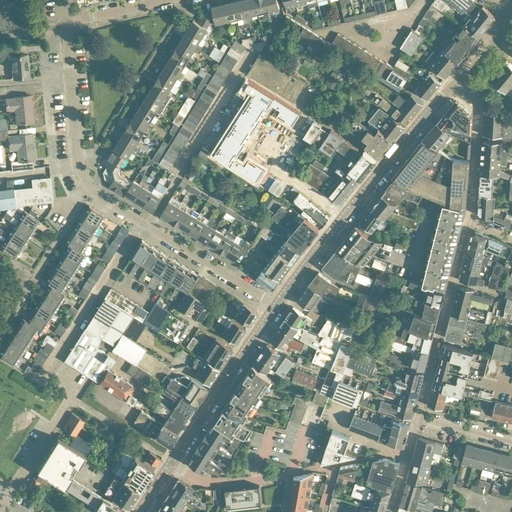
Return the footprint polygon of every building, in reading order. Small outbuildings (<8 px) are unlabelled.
[(0,0),(0,30),(0,31),(6,29),(20,25),(12,0),(0,0)] [(243,0),(239,0),(233,2),(237,18),(243,17),(244,23),(249,22),(249,20),(243,0)] [(243,0),(249,20),(253,19),(252,15),(258,13),(254,0),(243,0)] [(265,0),(254,0),(258,13),(260,20),(270,17),(270,15),(265,0)] [(273,10),(279,8),(277,0),(265,0),(270,15),(274,14),(273,10)] [(283,0),(286,9),(297,6),(295,0),(283,0)] [(377,14),(387,12),(384,0),(380,0),(374,2),(376,10),(377,14)] [(395,0),(398,9),(408,7),(406,0),(395,0)] [(473,0),(434,0),(431,4),(446,14),(454,4),(471,18),(467,22),(464,26),(466,27),(466,26),(479,36),(495,16),(492,14),(488,10),(485,8),(484,6),(483,6),(482,6),(483,6),(481,8),(480,10),(479,9),(478,11),(474,16),(470,12),(476,5),(477,6),(477,5),(472,1),(473,0)] [(223,4),(226,21),(228,25),(232,24),(231,20),(237,18),(233,2),(223,4)] [(203,13),(211,24),(215,23),(216,23),(226,21),(223,4),(212,7),(213,11),(203,13)] [(434,12),(428,9),(424,15),(429,19),(434,12)] [(213,28),(211,24),(203,13),(197,22),(193,20),(188,29),(202,38),(206,40),(213,28)] [(428,21),(423,17),(419,24),(424,28),(428,21)] [(319,24),(313,26),(313,29),(314,29),(324,27),(322,19),(317,20),(319,24)] [(468,51),(469,48),(479,36),(466,26),(466,27),(464,26),(459,33),(457,31),(453,36),(455,37),(453,39),(468,51)] [(314,52),(322,38),(304,27),(295,40),(314,52)] [(404,41),(400,47),(401,47),(412,54),(424,37),(412,29),(413,29),(411,28),(411,29),(412,30),(405,40),(404,41)] [(198,43),(202,38),(188,29),(182,38),(200,50),(202,46),(198,43)] [(338,48),(344,37),(337,33),(331,43),(331,44),(334,46),(338,48)] [(243,42),(242,44),(254,51),(255,49),(254,43),(252,36),(242,39),(243,42)] [(338,48),(343,51),(350,41),(344,37),(338,48)] [(198,53),(200,50),(182,38),(177,47),(176,47),(190,56),(194,51),(198,53)] [(326,59),(334,46),(331,44),(331,43),(322,38),(314,52),(326,59)] [(443,49),(442,49),(458,61),(468,51),(453,39),(452,41),(444,50),(443,49)] [(253,51),(254,51),(242,44),(235,40),(232,44),(232,45),(242,52),(246,46),(253,51)] [(264,41),(254,43),(255,49),(261,52),(265,44),(264,41)] [(348,54),(355,44),(350,41),(343,51),(348,54)] [(348,54),(353,58),(360,47),(355,44),(348,54)] [(9,53),(9,62),(12,62),(14,78),(29,77),(27,55),(20,55),(19,45),(0,46),(0,56),(6,56),(6,53),(9,53)] [(172,49),(168,55),(185,65),(188,60),(192,62),(194,59),(190,56),(176,47),(174,50),(172,49)] [(231,47),(227,53),(238,59),(241,54),(231,47)] [(365,50),(360,47),(353,58),(358,61),(365,50)] [(429,65),(445,78),(458,61),(442,49),(429,65)] [(220,50),(215,59),(219,61),(225,52),(220,50)] [(358,61),(363,64),(370,53),(365,50),(358,61)] [(224,58),(235,64),(238,59),(227,53),(224,58)] [(375,56),(370,53),(363,64),(368,67),(375,56)] [(294,102),(297,96),(305,82),(262,56),(259,54),(247,74),(285,96),(294,102)] [(181,71),(185,65),(168,55),(164,61),(167,63),(165,66),(183,77),(185,73),(181,71)] [(368,67),(373,70),(380,59),(375,56),(368,67)] [(231,69),(235,64),(224,58),(221,63),(231,69)] [(380,59),(373,70),(375,71),(386,78),(393,67),(385,62),(380,59)] [(511,64),(507,60),(491,78),(505,91),(511,96),(511,95),(511,64)] [(221,63),(218,68),(228,75),(231,69),(221,63)] [(395,64),(393,67),(386,78),(401,87),(407,78),(409,80),(412,74),(395,64)] [(157,73),(159,75),(173,84),(177,78),(181,81),(183,77),(165,66),(163,69),(160,67),(157,73)] [(218,68),(215,74),(225,80),(228,75),(218,68)] [(401,87),(386,78),(375,71),(371,77),(397,93),(401,87)] [(427,99),(429,96),(441,82),(429,73),(425,79),(423,77),(418,83),(420,85),(416,90),(427,99)] [(215,74),(211,79),(222,85),(225,80),(215,74)] [(159,75),(154,84),(172,96),(174,92),(170,89),(173,84),(159,75)] [(340,83),(329,76),(326,82),(336,88),(340,83)] [(198,86),(202,89),(208,80),(203,77),(198,86)] [(208,84),(218,91),(222,85),(211,79),(208,84)] [(214,153),(213,153),(218,156),(226,162),(230,164),(256,181),(265,168),(257,163),(256,165),(248,160),(245,164),(236,158),(235,160),(232,157),(235,153),(237,155),(246,141),(243,140),(249,130),(252,132),(260,118),(258,117),(264,107),(267,109),(271,102),(281,109),(278,113),(285,118),(284,120),(292,125),(293,125),(297,127),(304,116),(249,80),(249,81),(245,87),(250,91),(253,92),(214,153)] [(153,85),(148,94),(166,105),(169,99),(172,96),(154,84),(153,85)] [(196,98),(197,96),(202,89),(198,86),(198,87),(193,96),(196,98)] [(207,86),(203,92),(214,98),(217,93),(207,86)] [(367,89),(363,94),(368,97),(371,92),(367,89)] [(214,98),(203,92),(200,97),(210,103),(214,98)] [(148,94),(142,103),(160,114),(166,105),(148,94)] [(404,99),(398,107),(411,118),(423,104),(412,94),(406,101),(404,99)] [(33,122),(31,96),(31,95),(14,97),(14,98),(6,99),(7,110),(15,110),(17,124),(33,122)] [(195,100),(189,96),(188,96),(184,103),(191,107),(195,100)] [(207,108),(210,103),(200,97),(197,102),(207,108)] [(383,99),(379,105),(387,110),(391,113),(406,125),(411,118),(398,107),(396,109),(383,99)] [(450,107),(437,123),(445,130),(451,133),(471,141),(473,115),(456,100),(451,106),(450,107)] [(194,107),(204,114),(207,108),(197,102),(194,107)] [(160,114),(142,103),(137,112),(151,121),(154,115),(158,118),(160,114)] [(191,107),(184,103),(178,112),(185,117),(191,107)] [(194,107),(190,113),(201,119),(204,114),(194,107)] [(380,128),(393,140),(405,126),(391,115),(387,120),(386,118),(389,113),(380,107),(368,120),(371,122),(375,125),(380,129),(380,128)] [(511,120),(505,117),(485,108),(483,135),(504,136),(511,136),(511,145),(511,146),(511,120)] [(131,121),(149,132),(151,129),(147,126),(151,121),(137,112),(131,121)] [(185,117),(178,112),(173,121),(179,126),(185,117)] [(190,113),(187,118),(198,124),(201,119),(190,113)] [(184,123),(194,130),(198,124),(187,118),(184,123)] [(300,129),(275,168),(285,174),(288,170),(283,167),(303,137),(313,121),(308,118),(301,130),(300,129)] [(355,118),(351,124),(373,136),(386,148),(393,140),(380,128),(380,129),(375,125),(371,122),(368,126),(355,118)] [(313,121),(303,137),(311,142),(312,141),(333,156),(335,151),(338,148),(351,157),(356,160),(363,151),(331,130),(329,132),(328,134),(320,129),(321,127),(322,126),(314,120),(313,121)] [(131,121),(125,130),(139,139),(143,133),(147,136),(149,132),(131,121)] [(175,123),(171,129),(176,132),(179,126),(175,123)] [(445,130),(437,123),(431,130),(444,141),(451,133),(445,130)] [(351,124),(348,129),(361,136),(359,140),(361,142),(379,156),(386,148),(373,136),(351,124)] [(183,126),(179,131),(190,137),(193,132),(183,126)] [(12,171),(33,168),(32,160),(35,160),(35,159),(34,159),(32,143),(33,143),(32,133),(27,134),(26,128),(19,129),(20,135),(16,135),(16,136),(9,137),(10,150),(18,149),(19,161),(11,161),(12,171)] [(8,130),(0,130),(0,140),(9,139),(8,130)] [(136,145),(139,139),(125,130),(125,131),(120,140),(138,151),(140,147),(136,145)] [(438,149),(444,141),(431,130),(422,140),(438,149)] [(179,131),(176,136),(186,142),(190,137),(179,131)] [(176,136),(173,141),(183,148),(186,142),(176,136)] [(112,147),(112,148),(128,157),(131,152),(136,154),(138,151),(120,140),(114,149),(112,147)] [(437,149),(438,149),(422,140),(391,178),(393,181),(407,188),(416,192),(416,191),(418,193),(419,192),(422,193),(444,203),(450,206),(466,207),(467,187),(469,161),(453,158),(437,149)] [(483,140),(482,151),(502,152),(507,154),(508,155),(511,146),(507,144),(501,142),(483,140)] [(158,150),(162,153),(168,144),(163,141),(158,150)] [(173,141),(170,147),(180,153),(183,148),(173,141)] [(311,145),(307,151),(312,155),(316,148),(311,145)] [(202,146),(198,154),(213,164),(215,162),(218,156),(213,153),(211,152),(211,151),(210,151),(203,147),(203,146),(202,146)] [(170,147),(166,152),(177,158),(180,153),(170,147)] [(103,172),(104,175),(119,172),(119,169),(126,157),(128,158),(128,157),(112,148),(103,163),(107,165),(103,172)] [(159,159),(162,153),(158,150),(154,156),(159,159)] [(352,165),(349,169),(361,179),(376,160),(364,150),(363,151),(356,160),(351,157),(349,161),(353,164),(352,165)] [(482,151),(481,166),(499,167),(500,165),(502,165),(502,166),(506,166),(507,154),(502,152),(482,151)] [(166,152),(163,157),(173,164),(177,158),(166,152)] [(218,156),(215,162),(223,167),(225,165),(226,162),(218,156)] [(170,169),(173,164),(163,157),(160,163),(170,169)] [(149,158),(145,165),(145,166),(153,164),(154,161),(152,159),(149,158)] [(311,163),(301,178),(341,203),(351,191),(355,187),(361,179),(349,169),(336,159),(331,165),(342,174),(341,176),(337,180),(323,171),(326,166),(316,160),(313,164),(311,163)] [(499,167),(481,166),(480,174),(497,175),(500,175),(509,179),(510,175),(500,171),(499,170),(499,167)] [(124,197),(125,195),(134,180),(133,180),(132,182),(120,174),(119,172),(104,175),(105,179),(111,183),(109,187),(111,189),(124,197)] [(497,175),(480,174),(479,195),(493,196),(494,180),(497,180),(497,175)] [(13,189),(0,191),(0,209),(8,208),(18,207),(23,206),(23,205),(51,202),(53,202),(50,178),(32,180),(33,188),(13,190),(13,189)] [(182,179),(179,185),(182,187),(188,191),(192,185),(182,179)] [(134,180),(125,195),(134,200),(145,182),(142,180),(139,184),(134,180)] [(393,181),(387,189),(400,199),(403,195),(419,201),(422,193),(419,192),(418,193),(416,191),(416,192),(407,188),(393,181)] [(149,184),(145,182),(134,200),(143,206),(152,192),(146,188),(149,184)] [(154,188),(152,192),(143,206),(153,212),(164,194),(160,191),(154,188)] [(387,189),(382,195),(389,201),(397,203),(400,199),(387,189)] [(199,194),(208,200),(210,196),(201,191),(199,194)] [(321,228),(329,218),(299,193),(294,199),(305,208),(302,212),(321,228)] [(370,209),(382,217),(389,221),(409,233),(411,227),(417,229),(420,221),(391,211),(395,206),(396,207),(396,208),(401,210),(402,205),(397,203),(389,201),(382,195),(370,209)] [(493,196),(479,195),(478,205),(495,207),(496,196),(493,196)] [(170,220),(181,202),(172,196),(161,215),(170,220)] [(217,206),(219,202),(210,196),(208,200),(217,206)] [(170,220),(179,226),(190,208),(181,202),(170,220)] [(219,202),(217,206),(226,212),(229,208),(219,202)] [(450,206),(444,203),(441,214),(448,216),(448,215),(463,219),(466,207),(450,206)] [(83,211),(81,214),(99,225),(105,216),(89,205),(84,212),(83,211)] [(478,205),(478,212),(479,215),(482,216),(511,228),(511,211),(508,210),(508,208),(495,207),(478,205)] [(277,211),(311,239),(319,229),(299,213),(296,217),(282,206),(277,211)] [(190,208),(179,226),(180,226),(189,232),(197,218),(192,214),(194,210),(191,208),(190,208)] [(226,212),(235,217),(238,213),(229,208),(226,212)] [(382,217),(370,209),(370,208),(359,223),(371,232),(376,226),(380,229),(384,228),(389,221),(382,217)] [(24,210),(18,219),(36,231),(37,228),(35,227),(40,220),(34,217),(36,214),(36,213),(30,209),(27,212),(24,210)] [(302,251),(311,239),(277,211),(276,213),(269,209),(267,212),(273,217),(287,228),(283,233),(287,237),(286,239),(285,241),(302,251)] [(12,216),(6,212),(3,215),(10,220),(12,216)] [(200,213),(197,218),(189,232),(198,237),(209,219),(200,213)] [(238,213),(235,217),(245,223),(247,219),(238,213)] [(81,218),(77,224),(93,234),(99,225),(81,214),(79,217),(81,218)] [(457,243),(463,219),(448,215),(448,216),(441,214),(435,235),(438,237),(437,237),(457,243)] [(247,219),(245,223),(249,226),(251,222),(254,224),(256,220),(254,219),(249,216),(247,219)] [(209,219),(198,237),(207,243),(215,229),(212,227),(215,221),(210,217),(209,219)] [(18,219),(12,229),(28,239),(32,233),(34,234),(36,231),(18,219)] [(71,230),(69,232),(87,244),(93,234),(77,224),(73,231),(71,230)] [(356,226),(345,239),(369,258),(382,241),(368,236),(356,226)] [(216,249),(227,230),(224,228),(221,232),(215,229),(207,243),(216,248),(216,249)] [(3,231),(1,234),(6,238),(23,249),(25,247),(24,245),(28,239),(12,229),(9,232),(4,229),(3,231)] [(227,230),(216,249),(219,251),(218,253),(224,257),(234,240),(237,236),(227,230)] [(472,233),(469,243),(485,247),(498,253),(508,258),(511,248),(511,246),(476,230),(472,233)] [(69,236),(65,243),(69,245),(81,253),(81,252),(87,244),(69,232),(68,235),(69,236)] [(277,233),(274,237),(278,239),(277,241),(281,244),(278,249),(293,262),(302,251),(285,241),(286,239),(277,233)] [(438,237),(435,235),(429,259),(451,267),(454,252),(455,252),(457,243),(437,237),(438,237)] [(116,250),(122,240),(115,236),(109,245),(116,250)] [(6,238),(0,247),(16,258),(20,251),(22,252),(23,249),(6,238)] [(134,265),(129,273),(132,276),(140,262),(151,245),(148,243),(141,239),(131,256),(137,260),(134,265)] [(365,263),(369,258),(345,239),(338,249),(350,258),(365,263)] [(243,246),(234,240),(224,257),(230,261),(232,258),(235,260),(240,252),(245,255),(252,244),(246,240),(243,246)] [(269,243),(267,246),(271,249),(275,252),(271,258),(287,270),(293,262),(278,249),(273,245),(273,246),(269,243)] [(469,243),(467,251),(483,256),(484,253),(488,254),(487,257),(492,260),(495,261),(498,253),(485,247),(469,243)] [(63,250),(61,253),(79,264),(85,254),(81,252),(81,253),(69,245),(65,251),(63,250)] [(109,245),(103,254),(110,259),(116,250),(109,245)] [(146,266),(138,279),(141,281),(150,268),(160,251),(160,250),(157,249),(151,245),(140,262),(146,266)] [(347,262),(350,258),(338,249),(331,257),(343,267),(358,272),(360,267),(347,262)] [(155,271),(147,285),(150,287),(169,256),(167,255),(160,251),(150,268),(155,271)] [(467,251),(464,266),(480,270),(481,270),(483,265),(486,265),(486,263),(487,259),(488,258),(487,257),(483,256),(467,251)] [(263,252),(260,255),(264,258),(268,261),(264,267),(280,279),(287,270),(271,258),(266,254),(266,255),(263,252)] [(62,256),(57,263),(73,273),(79,264),(61,253),(60,255),(62,256)] [(101,258),(108,262),(110,259),(103,254),(101,258)] [(169,256),(150,287),(154,289),(162,275),(168,279),(178,262),(172,258),(170,256),(169,256)] [(331,257),(323,267),(335,277),(336,276),(354,283),(358,272),(343,267),(331,257)] [(375,258),(372,265),(385,270),(388,262),(375,258)] [(449,272),(451,267),(429,259),(426,271),(424,281),(423,284),(412,280),(411,282),(419,285),(427,288),(427,289),(430,290),(430,289),(444,294),(449,272)] [(273,288),(280,279),(264,267),(256,261),(253,264),(257,267),(261,271),(257,276),(273,288)] [(511,289),(505,286),(503,286),(510,267),(505,265),(496,261),(491,275),(488,287),(507,292),(504,297),(508,298),(511,299),(511,289)] [(168,279),(159,293),(163,295),(171,281),(177,285),(188,268),(181,264),(179,262),(178,262),(168,279)] [(51,269),(50,271),(67,283),(73,273),(57,263),(53,270),(51,269)] [(476,284),(480,270),(464,266),(460,280),(476,284)] [(94,268),(91,273),(98,277),(102,272),(94,268)] [(177,285),(169,298),(172,300),(181,287),(187,290),(197,274),(190,269),(188,268),(177,285)] [(50,275),(45,282),(49,284),(50,284),(61,291),(62,291),(67,283),(50,271),(48,274),(50,275)] [(319,272),(309,285),(321,293),(324,290),(333,295),(339,287),(329,282),(330,281),(319,272)] [(91,273),(88,277),(95,282),(98,277),(91,273)] [(187,290),(187,291),(198,298),(204,301),(209,293),(215,284),(206,278),(198,273),(187,290)] [(376,279),(370,296),(380,300),(386,283),(376,279)] [(408,286),(425,294),(424,300),(441,306),(444,294),(430,289),(430,290),(427,289),(427,288),(419,285),(411,282),(408,286)] [(44,290),(42,292),(59,303),(65,294),(62,291),(61,291),(50,284),(49,284),(45,291),(44,290)] [(341,301),(321,293),(309,285),(297,301),(310,307),(311,308),(318,312),(323,302),(328,304),(328,303),(337,306),(337,304),(338,305),(337,309),(358,317),(361,309),(355,307),(341,301)] [(83,286),(80,291),(87,295),(90,291),(83,286)] [(458,286),(454,301),(470,305),(470,304),(487,309),(488,303),(491,303),(493,296),(474,292),(474,290),(458,286)] [(107,293),(117,299),(121,294),(110,288),(107,293)] [(178,304),(177,307),(200,321),(207,310),(210,305),(204,301),(198,298),(187,291),(178,304)] [(59,303),(42,292),(40,295),(42,296),(38,302),(54,312),(59,303)] [(357,300),(355,307),(361,309),(366,311),(377,315),(378,311),(380,306),(382,300),(372,297),(361,292),(357,300)] [(107,293),(104,299),(114,305),(117,299),(107,293)] [(121,294),(117,299),(114,305),(119,308),(125,297),(121,294)] [(130,300),(125,297),(119,308),(120,308),(123,311),(130,300)] [(104,299),(85,328),(101,338),(102,336),(112,320),(120,308),(119,308),(114,305),(104,299)] [(416,299),(413,305),(417,307),(423,308),(421,316),(432,320),(436,322),(437,322),(437,320),(441,306),(424,300),(421,301),(416,299)] [(135,303),(130,300),(123,311),(128,314),(135,303)] [(454,301),(451,314),(467,318),(468,315),(483,319),(484,316),(482,315),(483,311),(470,308),(470,305),(454,301)] [(54,312),(38,302),(34,309),(32,308),(31,310),(48,321),(54,312)] [(143,322),(145,323),(176,343),(177,342),(189,323),(155,302),(149,312),(143,322)] [(257,311),(255,310),(243,302),(238,309),(231,305),(227,311),(248,325),(257,311)] [(149,312),(135,303),(128,314),(133,317),(133,316),(143,322),(149,312)] [(70,305),(68,309),(75,314),(77,310),(70,305)] [(215,309),(210,305),(207,310),(212,313),(215,309)] [(317,348),(312,360),(337,370),(343,373),(347,362),(353,346),(356,347),(361,334),(353,331),(356,325),(331,316),(319,333),(305,327),(298,327),(303,320),(309,324),(312,320),(293,307),(280,325),(293,334),(293,335),(300,338),(310,344),(317,348)] [(120,308),(112,320),(125,328),(133,317),(128,314),(123,311),(120,308)] [(73,317),(75,314),(68,309),(66,313),(73,317)] [(26,320),(38,328),(38,329),(41,331),(48,321),(31,310),(29,313),(30,314),(26,320)] [(226,326),(221,334),(236,344),(245,329),(230,319),(228,317),(221,312),(217,320),(226,326)] [(404,317),(401,325),(433,337),(435,329),(437,322),(436,322),(432,320),(421,316),(414,313),(413,319),(408,317),(408,319),(404,317)] [(486,323),(466,318),(451,314),(445,337),(460,341),(463,332),(469,333),(468,335),(482,339),(486,323)] [(145,323),(143,322),(133,316),(133,317),(125,328),(122,333),(134,341),(145,323)] [(20,318),(16,323),(18,324),(16,327),(32,337),(38,329),(38,328),(26,320),(22,317),(21,319),(20,318)] [(58,324),(56,327),(63,332),(66,328),(58,324)] [(280,325),(270,340),(283,349),(288,351),(291,346),(301,349),(304,342),(290,338),(293,335),(293,334),(280,325)] [(401,325),(395,340),(410,346),(414,348),(429,352),(433,337),(401,325)] [(32,337),(16,327),(10,336),(26,346),(32,337)] [(61,335),(63,332),(56,327),(54,331),(61,335)] [(499,333),(511,336),(511,330),(500,327),(499,333)] [(85,328),(64,361),(99,383),(108,369),(114,359),(97,347),(101,338),(85,328)] [(114,346),(111,350),(131,363),(135,365),(146,349),(134,342),(134,341),(122,333),(114,346)] [(42,343),(45,345),(52,350),(57,341),(47,335),(42,343)] [(26,346),(10,336),(6,343),(4,341),(3,344),(20,356),(26,346)] [(197,340),(192,337),(186,346),(191,349),(197,340)] [(215,338),(209,348),(226,358),(232,349),(215,338)] [(387,339),(384,346),(401,352),(402,349),(409,352),(410,351),(414,352),(411,360),(392,353),(389,359),(407,366),(409,366),(424,370),(429,352),(414,348),(410,346),(395,340),(394,341),(387,339)] [(492,355),(501,358),(511,360),(511,345),(496,341),(492,355)] [(451,356),(442,353),(440,361),(475,371),(476,370),(469,368),(473,355),(479,357),(480,352),(445,343),(443,351),(452,353),(451,356)] [(20,356),(3,344),(1,347),(3,348),(0,351),(0,355),(14,365),(20,356)] [(267,344),(254,363),(266,372),(267,371),(267,372),(268,371),(273,375),(277,369),(284,374),(294,360),(286,355),(280,353),(277,350),(267,344)] [(40,348),(37,353),(46,359),(52,350),(45,345),(43,349),(40,348)] [(353,346),(347,362),(355,366),(372,373),(372,371),(375,364),(374,363),(377,355),(356,347),(353,346)] [(226,358),(209,348),(203,357),(220,368),(226,358)] [(382,350),(380,355),(389,359),(391,353),(382,350)] [(40,368),(46,359),(37,353),(33,359),(35,360),(33,364),(40,368)] [(209,385),(219,369),(197,355),(193,362),(194,362),(191,366),(198,371),(195,376),(209,385)] [(501,358),(492,355),(489,355),(484,375),(496,378),(501,358)] [(440,361),(436,377),(434,386),(432,385),(432,386),(448,390),(466,394),(466,393),(491,400),(493,393),(480,390),(479,393),(464,389),(467,377),(468,373),(474,374),(475,371),(440,361)] [(343,373),(344,373),(351,376),(355,366),(347,362),(343,373)] [(131,363),(126,372),(138,379),(143,372),(148,376),(149,374),(135,365),(131,363)] [(266,373),(267,372),(267,371),(266,372),(254,363),(246,374),(265,387),(272,377),(266,373)] [(24,371),(26,373),(34,378),(40,368),(33,364),(30,367),(28,365),(24,371)] [(108,369),(99,383),(132,404),(136,398),(132,395),(134,393),(131,391),(133,387),(132,384),(108,369)] [(291,380),(312,388),(316,380),(317,377),(296,369),(291,380)] [(393,382),(403,387),(419,391),(423,373),(408,369),(405,381),(395,377),(393,382)] [(337,370),(335,376),(342,379),(344,373),(343,373),(337,370)] [(138,379),(137,382),(140,389),(148,376),(143,372),(138,379)] [(246,374),(240,384),(259,396),(265,387),(246,374)] [(165,375),(161,381),(166,385),(167,385),(197,404),(206,389),(191,379),(187,376),(170,378),(165,375)] [(323,383),(320,391),(323,393),(329,395),(329,396),(334,398),(340,381),(341,381),(342,379),(335,376),(331,386),(323,383)] [(340,381),(334,398),(341,401),(343,396),(346,388),(346,389),(348,384),(341,381),(340,381)] [(390,381),(387,390),(401,395),(416,400),(419,391),(403,387),(393,382),(390,381)] [(253,406),(259,396),(240,384),(234,393),(253,406)] [(343,396),(341,401),(349,404),(351,399),(349,398),(352,391),(353,391),(355,387),(348,384),(346,389),(346,388),(343,396)] [(166,385),(163,391),(173,398),(170,402),(175,405),(190,414),(197,404),(167,385),(166,385)] [(429,399),(427,405),(442,409),(443,409),(444,404),(450,406),(450,403),(445,402),(447,394),(464,399),(466,394),(448,390),(432,386),(429,399)] [(351,399),(349,404),(356,407),(363,390),(355,387),(353,391),(352,391),(349,398),(351,399)] [(401,395),(385,389),(383,394),(394,398),(395,397),(400,399),(399,403),(414,407),(416,400),(401,395)] [(317,390),(312,402),(319,404),(323,393),(320,391),(317,390)] [(234,393),(227,402),(246,415),(253,406),(234,393)] [(323,393),(319,404),(325,407),(329,396),(329,395),(323,393)] [(293,402),(295,403),(296,403),(304,406),(305,406),(307,400),(296,396),(293,402)] [(157,399),(152,406),(160,411),(159,413),(166,417),(163,423),(178,433),(190,414),(175,405),(170,402),(167,406),(157,399)] [(511,421),(511,405),(495,401),(492,417),(509,421),(511,421)] [(227,402),(221,412),(240,425),(240,424),(246,415),(227,402)] [(411,419),(414,407),(399,403),(398,406),(381,402),(380,409),(398,415),(411,419)] [(294,409),(305,413),(307,407),(305,406),(304,406),(296,403),(295,403),(294,409)] [(472,405),(470,415),(479,418),(481,407),(472,405)] [(303,418),(305,413),(294,409),(291,414),(303,418)] [(141,410),(134,422),(169,445),(171,443),(173,443),(175,440),(174,438),(178,433),(163,423),(162,422),(161,423),(141,410)] [(77,435),(87,420),(73,411),(64,427),(77,435)] [(228,433),(242,438),(245,440),(247,440),(253,430),(252,430),(250,429),(251,429),(240,424),(240,425),(221,412),(214,423),(228,433)] [(381,413),(378,424),(383,426),(383,425),(386,415),(381,413)] [(300,425),(300,424),(303,418),(291,414),(289,420),(300,425)] [(354,415),(349,427),(379,438),(380,434),(382,429),(383,426),(378,424),(354,415)] [(390,436),(388,442),(404,446),(410,424),(401,422),(402,420),(395,417),(392,427),(383,425),(383,426),(380,434),(390,436)] [(214,423),(208,432),(222,441),(224,437),(237,445),(242,438),(228,433),(214,423)] [(332,430),(330,437),(348,444),(350,436),(332,430)] [(208,432),(201,442),(228,459),(231,455),(219,446),(222,441),(208,432)] [(441,454),(444,443),(419,436),(416,447),(441,454)] [(44,459),(36,470),(48,478),(96,509),(100,511),(125,511),(124,511),(116,506),(107,500),(71,477),(72,476),(67,473),(73,464),(78,467),(86,455),(57,437),(44,459)] [(330,437),(327,444),(345,451),(348,444),(330,437)] [(111,439),(109,442),(117,448),(119,444),(111,439)] [(201,442),(195,452),(209,461),(210,460),(213,456),(225,464),(228,459),(201,442)] [(322,459),(321,464),(355,456),(345,451),(327,444),(322,459)] [(462,462),(472,465),(477,447),(467,444),(462,462)] [(413,458),(432,463),(438,464),(441,454),(416,447),(413,458)] [(455,451),(453,457),(455,458),(460,459),(462,448),(458,447),(457,451),(455,451)] [(483,468),(488,449),(477,447),(472,465),(483,468)] [(498,452),(494,451),(488,449),(483,468),(493,471),(498,452)] [(141,489),(154,469),(124,450),(120,457),(111,471),(117,474),(136,486),(141,489)] [(149,451),(145,458),(156,466),(161,458),(149,451)] [(195,452),(190,460),(191,463),(203,471),(206,466),(219,474),(222,469),(222,468),(210,460),(209,461),(195,452)] [(504,474),(509,455),(498,452),(493,471),(504,474)] [(385,458),(383,458),(374,460),(366,483),(376,486),(391,491),(400,462),(385,458)] [(413,458),(411,468),(429,473),(432,463),(413,458)] [(340,467),(338,474),(339,474),(344,475),(354,478),(358,463),(340,466),(340,467)] [(408,479),(409,479),(426,484),(429,473),(411,468),(409,474),(408,479)] [(293,483),(312,486),(314,472),(294,477),(293,479),(293,483)] [(126,507),(128,509),(139,492),(135,489),(136,486),(117,474),(115,477),(114,476),(104,492),(112,498),(126,507)] [(32,477),(25,488),(32,492),(36,486),(39,488),(42,483),(32,477)] [(178,479),(171,489),(196,505),(195,507),(205,509),(206,504),(200,501),(201,500),(190,493),(193,488),(178,479)] [(407,481),(405,489),(406,490),(408,491),(407,493),(419,497),(419,498),(435,502),(442,504),(445,492),(432,488),(428,492),(424,488),(426,486),(423,485),(407,481)] [(495,482),(493,490),(499,491),(501,484),(495,482)] [(310,497),(312,486),(293,483),(291,494),(310,497)] [(341,485),(336,483),(332,496),(337,497),(341,485)] [(388,499),(391,491),(376,486),(375,489),(356,483),(354,488),(388,499)] [(259,485),(225,489),(227,509),(228,509),(227,507),(260,503),(261,505),(259,485)] [(384,511),(388,499),(354,488),(352,495),(365,499),(366,496),(372,499),(370,507),(384,511)] [(171,489),(165,499),(180,508),(182,505),(192,511),(195,507),(196,505),(171,489)] [(404,492),(400,505),(415,510),(416,508),(419,509),(430,511),(432,508),(433,504),(435,504),(435,502),(419,498),(419,497),(407,493),(404,492)] [(308,508),(310,497),(291,494),(289,504),(308,508)] [(165,499),(159,509),(163,511),(177,511),(180,508),(165,499)]
